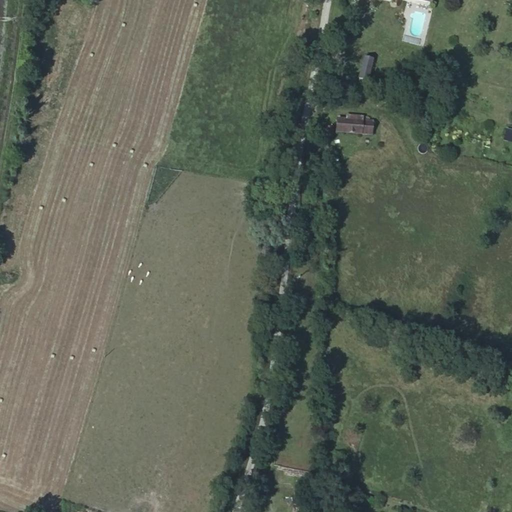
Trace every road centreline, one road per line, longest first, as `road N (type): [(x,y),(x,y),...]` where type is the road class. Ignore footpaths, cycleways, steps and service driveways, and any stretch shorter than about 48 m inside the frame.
road 1 (unclassified): [(235,511),(289,312),(331,0)]
road 2 (track): [(17,0),(0,184)]
